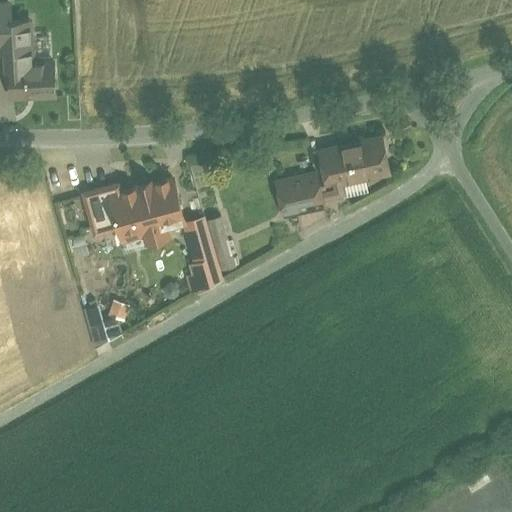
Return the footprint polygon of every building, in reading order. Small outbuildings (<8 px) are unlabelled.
[(11,4),(0,4),(0,48),(11,48),(14,97),(57,95),(55,61),(34,62),(31,20),(12,21),(11,4)] [(382,137),(323,150),(330,185),(390,172),(382,137)] [(317,172),(279,181),(287,216),(325,207),(317,172)] [(120,184),(111,186),(122,226),(125,236),(143,232),(147,233),(148,237),(154,241),(165,238),(168,232),(167,227),(186,222),(174,178),(155,183),(154,181),(140,184),(140,187),(122,192),(120,184)] [(122,226),(111,186),(87,193),(98,232),(122,226)] [(126,320),(131,304),(116,299),(110,314),(126,320)] [(120,316),(106,320),(101,303),(85,307),(96,344),(125,336),(120,316)]
